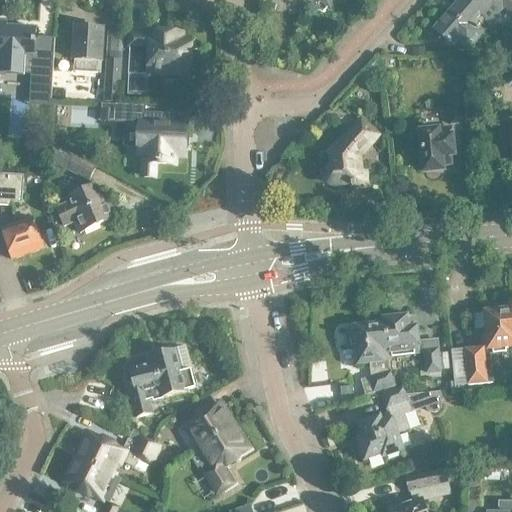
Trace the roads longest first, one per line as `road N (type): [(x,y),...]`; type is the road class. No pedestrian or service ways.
road 1 (secondary): [(254,269),(511,238)]
road 2 (residential): [(325,511),(308,461),(278,412),(254,269)]
road 3 (secondary): [(9,333),(164,285),(254,269)]
road 4 (residential): [(411,0),(316,105),(242,108)]
road 5 (residential): [(0,510),(35,437),(9,333)]
road 6 (residential): [(254,269),(242,108)]
